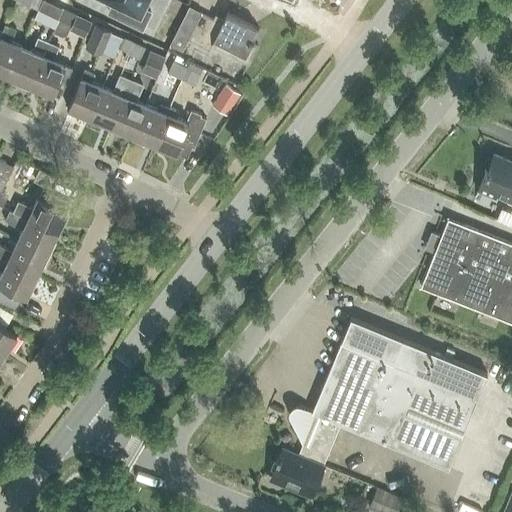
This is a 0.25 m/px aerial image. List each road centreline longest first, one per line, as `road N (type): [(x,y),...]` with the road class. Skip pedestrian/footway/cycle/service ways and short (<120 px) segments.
road 1 (unclassified): [(149,468),(511,14)]
road 2 (tertiary): [(218,239),(401,0)]
road 3 (residential): [(218,239),(177,211),(0,128)]
road 4 (tertiary): [(86,412),(218,239)]
road 5 (tertiary): [(9,511),(86,412)]
